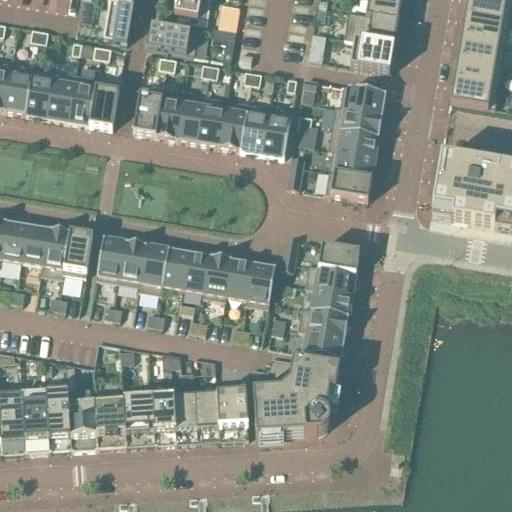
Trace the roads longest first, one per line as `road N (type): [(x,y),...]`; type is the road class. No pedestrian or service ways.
road 1 (residential): [(398,241),(361,445),(352,453),(0,480)]
road 2 (residential): [(274,217),(271,195),(245,174),(0,132)]
road 3 (residential): [(0,209),(243,249),(267,235),(274,217)]
road 4 (residential): [(439,0),(398,241)]
road 5 (residential): [(398,241),(274,217)]
